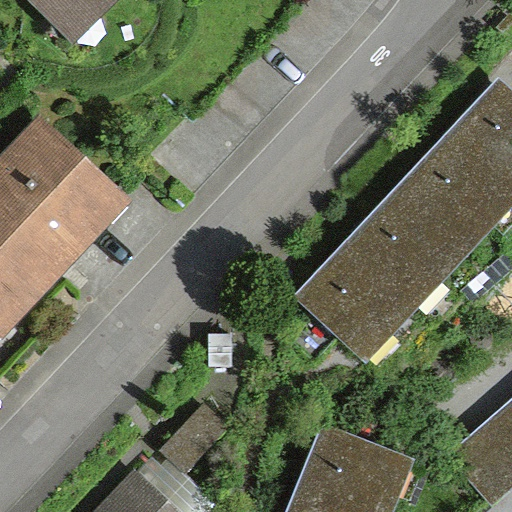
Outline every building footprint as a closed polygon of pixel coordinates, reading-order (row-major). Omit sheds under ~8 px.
[(47,0),(84,41),(130,0),(47,0)] [(511,202),(511,114),(497,100),(313,292),(372,348),(511,202)] [(0,315),(13,328),(139,193),(55,114),(0,172),(0,315)] [(497,511),(506,511),(511,507),(511,406),(452,462),(497,511)] [(395,511),(421,449),(334,413),(293,511),(395,511)] [(187,478),(227,442),(206,418),(165,455),(187,478)] [(175,511),(134,473),(96,511),(175,511)]
